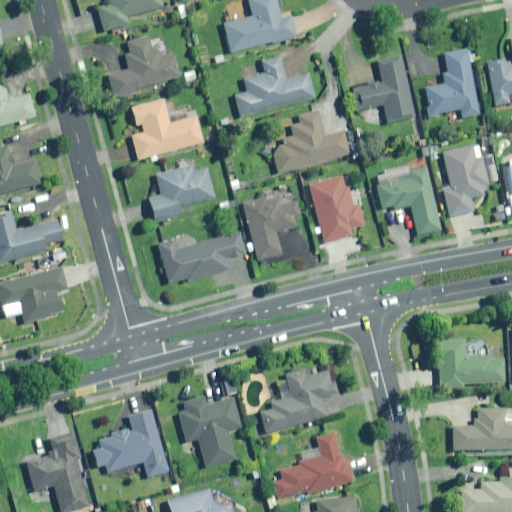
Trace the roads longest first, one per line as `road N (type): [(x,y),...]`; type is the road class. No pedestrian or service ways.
road 1 (tertiary): [(40,0),(134,341)]
road 2 (secondary): [(134,341),(357,281)]
road 3 (secondary): [(364,307),(141,365)]
road 4 (tertiary): [(408,511),(364,307)]
road 5 (secondary): [(357,281),(511,252)]
road 6 (secondary): [(511,278),(364,307)]
road 7 (secondary): [(141,365),(0,401)]
road 8 (secondary): [(0,373),(134,341)]
